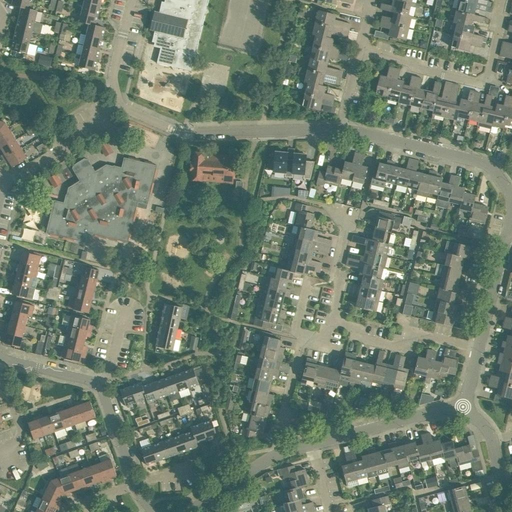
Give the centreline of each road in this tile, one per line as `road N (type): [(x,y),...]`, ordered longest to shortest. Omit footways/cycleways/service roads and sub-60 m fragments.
road 1 (residential): [(338,129),(183,133),(119,106)]
road 2 (residential): [(358,49),(477,83),(485,77),(498,0)]
road 3 (residential): [(509,196),(479,161),(338,129)]
road 4 (residential): [(477,346),(414,333),(401,349),(361,339),(356,327),(331,320)]
road 5 (residential): [(310,443),(466,403)]
road 6 (residential): [(2,186),(119,106)]
